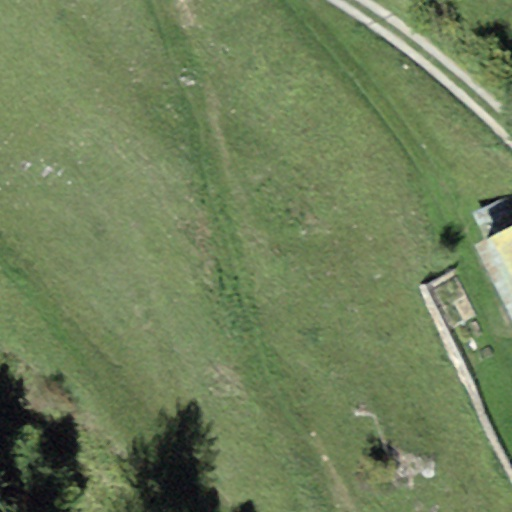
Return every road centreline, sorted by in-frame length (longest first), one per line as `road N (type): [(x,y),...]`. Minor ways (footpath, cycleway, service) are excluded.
road 1 (track): [(151,0),(192,85),(205,197),(237,314),(267,370),(299,399),(344,511)]
road 2 (track): [(235,511),(173,452),(131,389),(0,240)]
road 3 (track): [(355,0),(475,89),(511,127)]
